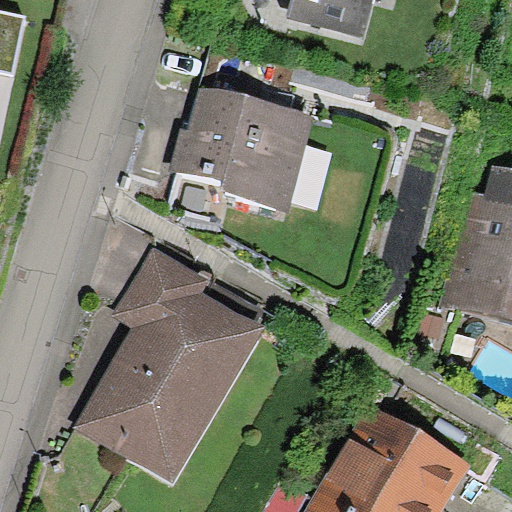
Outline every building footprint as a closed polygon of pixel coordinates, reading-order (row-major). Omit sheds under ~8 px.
[(212,0),(211,6),(289,27),(291,19),(360,37),(369,0),(212,0)] [(0,76),(12,79),(24,21),(0,16),(0,76)] [(311,125),(194,94),(172,174),(229,189),(226,199),(287,215),(311,125)] [(511,181),(490,176),(484,198),(471,194),(445,294),(451,295),(447,310),(511,326),(511,181)] [(258,336),(200,302),(208,287),(150,253),(110,322),(131,334),(73,432),(170,488),(258,336)] [(442,511),(464,478),(358,413),(297,511),(442,511)]
